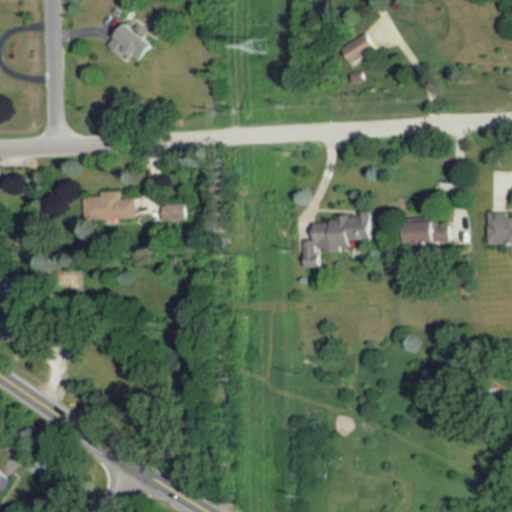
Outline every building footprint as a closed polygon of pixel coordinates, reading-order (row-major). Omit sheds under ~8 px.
[(114,41),(139,66),(158,48),(133,23),(114,41)] [(367,28),(343,44),(353,59),(377,44),(367,28)] [(363,67),(353,69),(355,78),(365,76),(363,67)] [(124,199),(123,192),(84,196),(86,222),(139,217),(138,198),(124,199)] [(164,202),(166,217),(187,215),(186,200),(164,202)] [(511,213),(492,214),(492,245),(511,245),(511,213)] [(308,267),(325,266),(324,251),(357,250),(357,240),(377,240),(376,215),(317,216),(318,239),(308,239),(308,267)] [(454,221),(410,222),(411,245),(454,244),(454,221)] [(11,291),(19,281),(9,273),(1,284),(11,291)]
